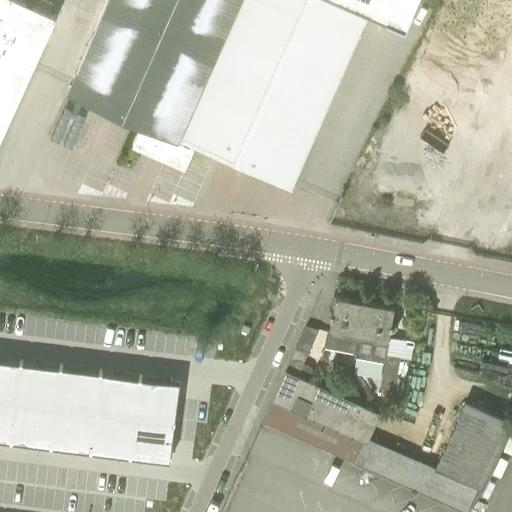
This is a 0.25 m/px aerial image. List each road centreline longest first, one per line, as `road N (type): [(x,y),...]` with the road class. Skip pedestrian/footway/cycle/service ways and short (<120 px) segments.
road 1 (tertiary): [(303,248),(0,209)]
road 2 (unclassified): [(303,248),(296,289),(197,511)]
road 3 (unknown): [(27,212),(93,44),(93,0)]
road 4 (tertiary): [(511,289),(303,248)]
